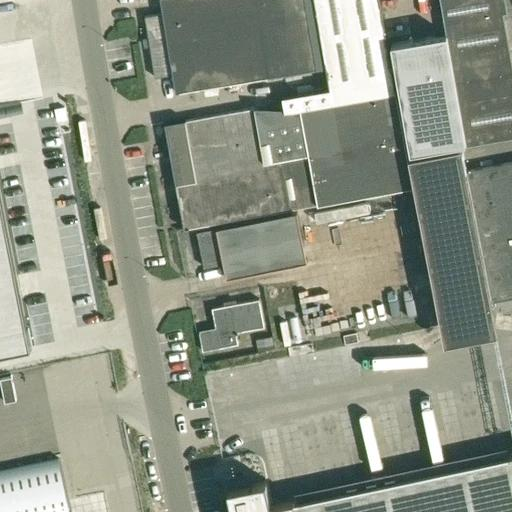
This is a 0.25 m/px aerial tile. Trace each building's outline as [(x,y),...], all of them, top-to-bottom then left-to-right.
[(256,0),(161,0),(164,14),(146,17),(156,78),(175,75),(178,93),(270,77),(256,0)] [(285,108),(256,108),(168,124),(187,229),(414,186),(409,157),(397,91),(381,0),(256,0),(270,77),(320,69),(328,67),(331,88),(282,97),(285,108)] [(511,6),(511,0),(442,0),(467,145),(511,137),(511,49),(506,12),(510,12),(510,7),(511,6)] [(493,301),(468,171),(466,171),(462,147),(410,157),(442,319),(495,309),(493,301)] [(511,297),(511,162),(468,171),(493,301),(511,297)] [(0,352),(32,347),(28,326),(29,326),(29,324),(27,324),(0,184),(0,352)] [(228,277),(309,261),(299,212),(199,232),(206,268),(226,264),(228,277)] [(204,350),(220,347),(239,344),(237,332),(265,326),(260,299),(213,308),(217,329),(200,332),(204,350)] [(346,344),(360,341),(359,333),(345,335),(346,344)] [(272,335),(255,338),(257,349),(274,346),(272,335)] [(511,511),(511,455),(509,456),(388,482),(373,485),(272,506),(270,497),(266,479),(251,483),(249,475),(227,480),(233,511),(511,511)] [(70,511),(60,458),(0,470),(0,511),(70,511)]
